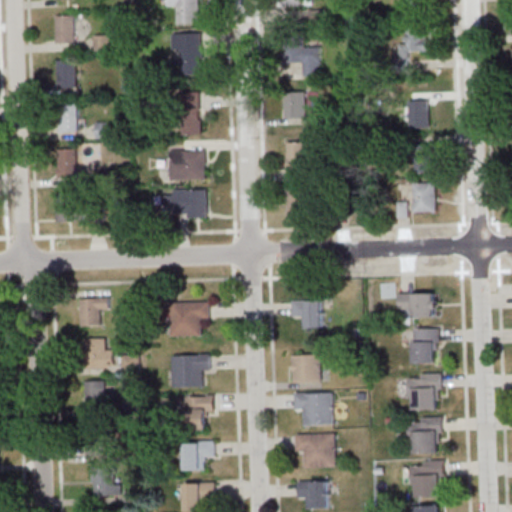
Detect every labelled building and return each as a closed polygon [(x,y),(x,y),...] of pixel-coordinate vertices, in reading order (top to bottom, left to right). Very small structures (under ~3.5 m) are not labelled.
[(201,23),(200,0),(168,0),(169,5),(179,5),(179,23),(201,23)] [(427,0),(408,0),(408,15),(427,15),(427,0)] [(58,15),(58,43),(76,43),(76,15),(58,15)] [(411,51),(430,51),(430,26),(409,26),(409,43),(401,43),(401,63),(411,63),(411,51)] [(204,73),(204,33),(174,33),(174,51),(183,51),(183,73),(204,73)] [(113,50),(113,35),(96,35),(96,50),(113,50)] [(323,45),(285,45),(285,63),(305,63),(305,75),(323,75),(323,45)] [(78,87),(78,59),(59,59),(59,87),(78,87)] [(203,91),(185,91),(185,133),(203,133),(203,91)] [(286,117),(307,117),(307,91),(286,91),(286,117)] [(412,126),(431,126),(431,100),(412,100),(412,126)] [(80,131),(80,103),(63,103),(63,131),(80,131)] [(98,137),(114,137),(114,122),(98,122),(98,137)] [(289,142),(289,170),(311,170),(311,142),(289,142)] [(416,171),(434,171),(434,144),(416,144),(416,171)] [(79,149),(60,149),(60,177),(79,177),(79,149)] [(207,149),(173,149),(173,173),(207,173),(207,149)] [(415,212),(437,212),(437,183),(415,183),(415,212)] [(311,214),(311,187),(289,187),(289,214),(311,214)] [(58,221),(84,221),(84,193),(58,193),(58,221)] [(209,216),(209,195),(182,195),(182,216),(209,216)] [(440,293),(401,293),(401,308),(411,308),(411,316),(440,316),(440,293)] [(102,325),(102,309),(111,308),(111,297),(82,297),(82,325),(102,325)] [(325,300),(295,300),(295,317),(305,317),(305,327),(325,327),(325,300)] [(174,301),(174,335),(203,335),(203,322),(212,322),(212,301),(174,301)] [(415,363),(440,363),(440,327),(415,327),(415,363)] [(89,367),(114,367),(114,338),(89,338),(89,367)] [(123,354),(123,370),(141,370),(141,354),(123,354)] [(175,387),(204,387),(204,373),(213,373),(213,354),(175,354),(175,387)] [(322,354),(295,354),(295,382),(322,382),(322,354)] [(411,409),(443,409),(443,372),(411,372),(411,409)] [(107,380),(88,380),(88,405),(107,405),(107,380)] [(308,424),(336,424),(336,392),(297,392),(297,413),(308,413),(308,424)] [(216,414),(216,395),(188,395),(188,429),(209,429),(209,414),(216,414)] [(445,416),(412,416),(412,453),(445,453),(445,416)] [(308,455),(308,467),(339,467),(339,432),(298,432),(298,455),(308,455)] [(91,455),(113,455),(113,436),(91,436),(91,455)] [(187,440),(187,470),(207,470),(207,459),(218,459),(218,440),(187,440)] [(446,460),(414,460),(414,497),(446,497),(446,460)] [(94,495),(118,495),(118,467),(94,467),(94,495)] [(332,508),(332,480),(300,480),(300,498),(311,498),(311,508),(332,508)] [(208,511),(208,501),(218,501),(218,482),(187,482),(187,511),(208,511)]
